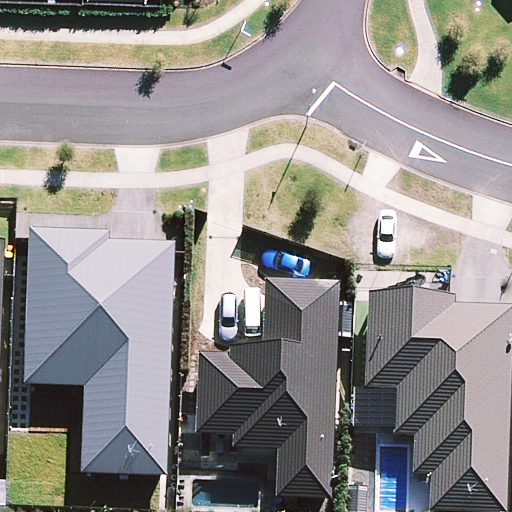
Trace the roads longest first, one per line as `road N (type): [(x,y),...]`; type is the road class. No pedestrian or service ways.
road 1 (residential): [(0,103),(192,103),(301,60)]
road 2 (residential): [(301,60),(389,118),(511,166)]
